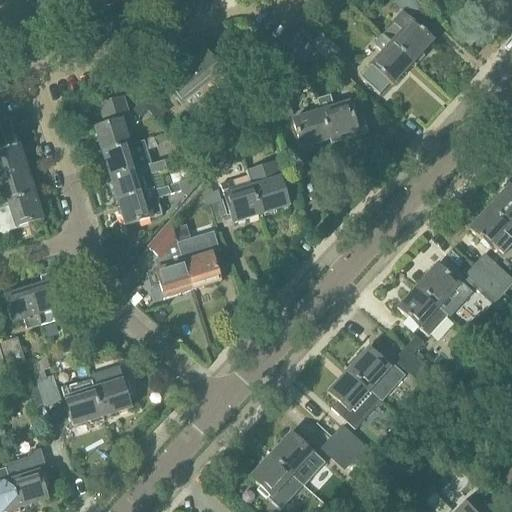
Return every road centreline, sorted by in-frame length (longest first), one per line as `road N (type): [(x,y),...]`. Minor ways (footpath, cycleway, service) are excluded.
road 1 (residential): [(220,407),(511,88)]
road 2 (residential): [(32,74),(278,0),(300,18)]
road 3 (residential): [(220,407),(108,300),(84,235)]
road 4 (residential): [(84,235),(32,74)]
road 5 (residential): [(125,511),(220,407)]
